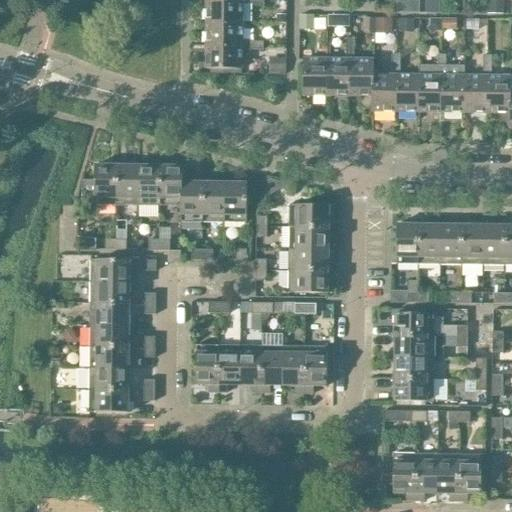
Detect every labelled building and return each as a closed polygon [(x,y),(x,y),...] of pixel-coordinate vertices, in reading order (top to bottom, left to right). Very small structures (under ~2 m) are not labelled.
[(238,0),(205,0),(206,22),(241,23),(241,4),(253,4),(252,0),(241,0),(242,0),(238,0)] [(501,2),(489,2),(489,14),(501,14),(501,2)] [(397,3),(397,12),(407,13),(407,8),(402,3),(397,3)] [(438,13),(439,3),(425,3),(425,13),(438,13)] [(275,23),(285,24),(285,14),(275,14),(275,23)] [(312,27),(312,16),(299,15),(299,27),(312,27)] [(373,19),(364,19),(364,34),(373,34),(373,19)] [(373,20),(373,35),(388,35),(388,20),(373,20)] [(439,20),(439,29),(452,30),(452,21),(439,20)] [(438,33),(438,21),(427,21),(427,33),(438,33)] [(241,42),(241,23),(206,22),(205,45),(241,46),(241,42)] [(499,38),(499,25),(489,25),(489,38),(499,38)] [(241,42),(241,46),(205,45),(205,69),(240,70),(241,50),(252,50),(252,42),(241,42)] [(252,50),(262,50),(262,42),(252,42),(252,50)] [(345,60),(350,60),(349,96),(371,96),(372,96),(372,76),(372,60),(353,60),(353,49),(345,49),(345,60)] [(399,55),(395,55),(390,55),(390,65),(399,65),(399,55)] [(445,55),(440,55),(436,55),(436,66),(418,66),(418,76),(417,111),(441,112),(441,77),(437,76),(437,66),(445,66),(445,55)] [(490,56),(486,55),(482,55),(482,66),(490,66),(490,56)] [(274,58),(274,74),(284,74),(284,58),(274,58)] [(324,95),(324,60),(303,60),(303,95),(324,95)] [(350,60),(345,60),(324,60),(324,95),(349,96),(350,60)] [(399,76),(399,65),(390,65),(390,76),(396,76),(395,111),(417,111),(418,76),(399,76)] [(463,76),(463,66),(445,66),(437,66),(437,76),(441,77),(441,112),(463,112),(463,76)] [(490,77),(490,66),(482,66),(481,76),(486,77),(485,112),(508,112),(508,93),(509,93),(509,77),(490,77)] [(371,111),(395,111),(396,76),(390,76),(372,76),(372,96),(371,96),(371,111)] [(463,112),(485,112),(486,77),(481,76),(463,76),(463,112)] [(116,206),(116,166),(95,166),(94,181),(82,181),(82,206),(116,206)] [(138,206),(138,167),(116,166),(116,206),(138,206)] [(159,206),(160,167),(138,167),(138,206),(159,206)] [(182,183),(182,167),(160,167),(159,206),(180,206),(181,206),(181,183),(182,183)] [(202,222),(203,183),(182,183),(181,183),(181,206),(180,206),(180,222),(202,222)] [(224,223),(224,183),(203,183),(202,222),(224,223)] [(224,183),(224,223),(246,223),(246,183),(224,183)] [(289,228),(328,228),(329,206),(289,205),(289,228)] [(255,227),(266,227),(266,217),(256,217),(255,227)] [(418,265),(418,225),(396,225),(396,265),(418,265)] [(439,266),(440,226),(418,225),(418,265),(439,266)] [(461,266),(461,226),(440,226),(439,266),(461,266)] [(483,266),(483,226),(461,226),(461,266),(483,266)] [(504,266),(505,226),(483,226),(483,266),(504,266)] [(266,238),(266,227),(255,227),(255,238),(266,238)] [(328,250),(328,228),(289,228),(289,249),(328,250)] [(115,251),(115,240),(105,240),(104,251),(115,251)] [(115,251),(126,251),(126,240),(115,240),(115,251)] [(158,251),(159,240),(148,240),(148,251),(158,251)] [(158,251),(169,251),(169,241),(159,240),(158,251)] [(328,271),(328,250),(289,249),(288,271),(328,271)] [(202,261),(202,250),(191,250),(191,261),(202,261)] [(202,261),(212,261),(212,250),(202,250),(202,261)] [(235,261),(246,262),(246,251),(235,251),(235,261)] [(75,257),(61,257),(61,265),(75,265),(75,257)] [(90,282),(130,283),(130,260),(90,260),(90,282)] [(255,270),(266,270),(266,260),(255,260),(255,270)] [(155,272),(156,261),(145,261),(145,272),(155,272)] [(266,281),(266,270),(255,270),(255,281),(266,281)] [(327,294),(328,271),(288,271),(288,294),(327,294)] [(130,304),(130,283),(90,282),(90,304),(130,304)] [(406,304),(417,304),(417,293),(407,293),(406,304)] [(417,304),(428,304),(428,293),(417,293),(417,304)] [(460,304),(461,293),(450,293),(449,304),(460,304)] [(460,304),(471,304),(471,294),(461,293),(460,304)] [(144,304),(155,304),(155,294),(144,294),(144,305),(144,304)] [(504,305),(504,294),(493,294),(493,305),(504,305)] [(218,314),(219,303),(208,303),(208,314),(218,314)] [(219,303),(218,314),(229,314),(229,303),(219,303)] [(262,314),(262,304),(251,303),(251,314),(262,314)] [(129,326),(130,304),(90,304),(90,325),(129,326)] [(155,315),(155,304),(144,304),(144,305),(144,315),(155,315)] [(262,304),(262,314),(272,314),(272,304),(262,304)] [(305,315),(305,304),(294,304),(294,315),(305,315)] [(305,304),(305,315),(315,315),(315,304),(305,304)] [(434,337),(434,315),(395,315),(394,336),(434,337)] [(129,348),(129,326),(90,325),(89,347),(129,348)] [(467,337),(467,327),(456,327),(456,337),(467,337)] [(492,343),(503,343),(503,332),(492,332),(492,343)] [(434,358),(434,337),(394,336),(394,358),(434,358)] [(144,348),(154,348),(154,337),(144,337),(144,348)] [(467,348),(467,337),(456,337),(456,348),(467,348)] [(502,354),(503,343),(492,343),(492,353),(502,354)] [(217,393),(218,346),(195,346),(195,385),(207,385),(208,393),(217,393)] [(239,386),(239,347),(218,346),(217,393),(226,393),(226,385),(239,386)] [(129,369),(129,348),(89,347),(89,369),(129,369)] [(261,393),(261,347),(239,347),(239,386),(251,386),(251,393),(261,393)] [(282,386),(283,347),(261,347),(261,393),(270,393),(270,386),(282,386)] [(304,394),(304,347),(283,347),(282,386),(294,386),(294,394),(304,394)] [(304,347),(304,394),(313,394),(313,387),(326,387),(327,348),(304,347)] [(154,358),(154,348),(144,348),(143,358),(154,358)] [(434,380),(434,358),(394,358),(394,379),(434,380)] [(475,380),(486,381),(486,359),(475,359),(475,380)] [(129,391),(129,369),(89,369),(89,390),(129,391)] [(491,386),(502,386),(502,376),(491,375),(491,386)] [(433,402),(434,380),(394,379),(394,402),(433,402)] [(143,391),(154,391),(154,381),(143,380),(143,391)] [(485,391),(486,381),(475,380),(475,391),(485,391)] [(502,397),(502,386),(491,386),(491,397),(502,397)] [(128,413),(129,391),(89,390),(89,413),(128,413)] [(154,402),(154,391),(143,391),(143,402),(154,402)] [(383,411),(382,422),(416,423),(416,412),(383,411)] [(416,423),(426,423),(426,412),(416,412),(416,423)] [(459,423),(459,412),(448,412),(448,423),(459,423)] [(459,412),(459,423),(469,423),(469,413),(459,412)] [(491,429),(502,429),(502,419),(491,419),(491,429)] [(502,440),(502,429),(491,429),(491,440),(502,440)] [(415,502),(415,455),(393,454),(393,494),(406,494),(405,502),(415,502)] [(437,495),(437,455),(415,455),(415,502),(424,502),(424,494),(437,495)] [(458,503),(459,455),(437,455),(437,495),(448,495),(448,503),(458,503)] [(459,455),(458,503),(468,502),(468,495),(480,495),(481,455),(459,455)] [(490,472),(501,472),(501,462),(490,462),(490,472)] [(501,483),(501,472),(490,472),(490,483),(501,483)] [(41,498),(40,511),(48,511),(49,499),(41,498)] [(49,499),(48,511),(55,511),(57,499),(49,499)] [(57,499),(55,511),(63,511),(64,500),(57,499)] [(64,500),(63,511),(71,511),(72,500),(64,500)] [(72,500),(71,511),(79,511),(80,501),(72,500)] [(80,501),(79,511),(86,511),(88,502),(80,501)] [(88,502),(86,511),(94,511),(96,502),(88,502)]
